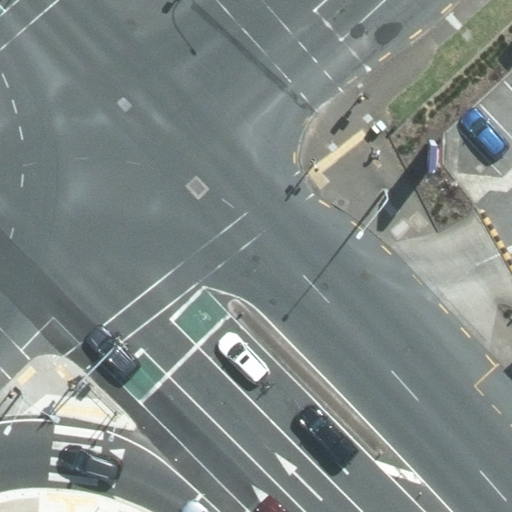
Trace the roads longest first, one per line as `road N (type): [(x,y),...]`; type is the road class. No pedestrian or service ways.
road 1 (primary): [(171,131),(448,430),(490,511)]
road 2 (primary): [(302,511),(12,228)]
road 3 (primary): [(212,511),(127,467),(0,457)]
road 4 (residential): [(171,131),(318,0)]
road 5 (primary): [(36,0),(171,131)]
road 6 (residential): [(171,131),(12,228)]
